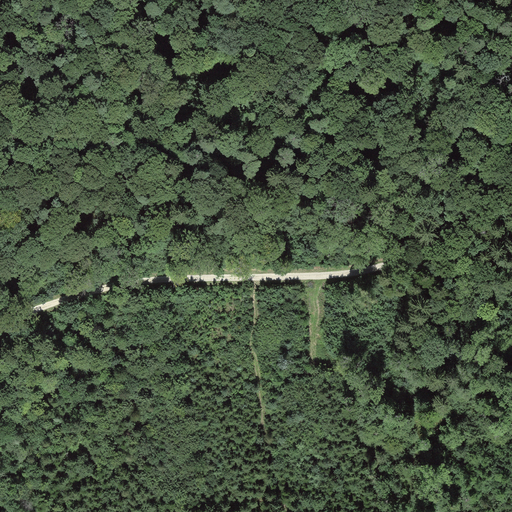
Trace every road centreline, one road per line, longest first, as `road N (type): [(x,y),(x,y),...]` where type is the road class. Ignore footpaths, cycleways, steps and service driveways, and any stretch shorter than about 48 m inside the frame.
road 1 (track): [(511,180),(390,263),(334,275),(132,278),(29,309)]
road 2 (track): [(281,511),(257,386),(256,277)]
